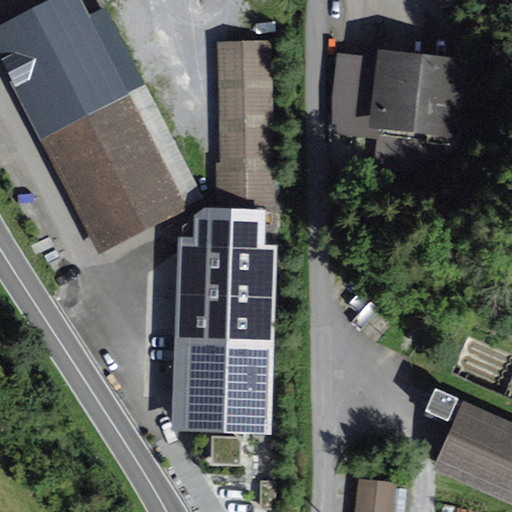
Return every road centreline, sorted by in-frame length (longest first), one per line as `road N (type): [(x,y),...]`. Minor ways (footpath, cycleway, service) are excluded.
road 1 (residential): [(323,511),(317,0)]
road 2 (primary): [(0,248),(166,511)]
